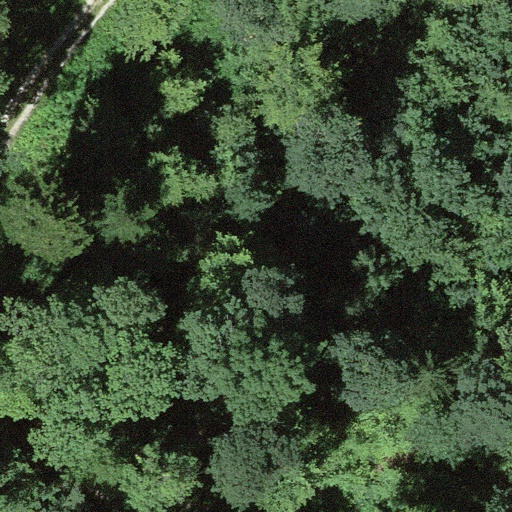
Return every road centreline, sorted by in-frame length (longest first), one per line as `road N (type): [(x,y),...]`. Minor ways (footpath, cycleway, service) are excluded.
road 1 (track): [(0,413),(29,450),(79,485),(147,511)]
road 2 (track): [(104,0),(0,143)]
